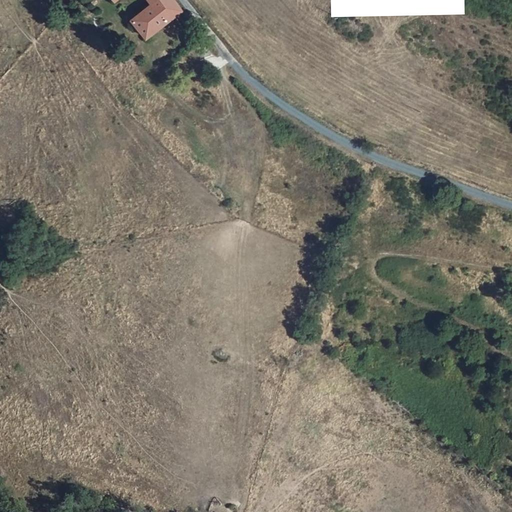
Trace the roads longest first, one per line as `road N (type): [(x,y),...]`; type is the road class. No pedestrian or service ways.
road 1 (track): [(229,60),(224,71),(258,112),(264,144),(237,265),(240,349),(230,456)]
road 2 (unclassified): [(511,209),(367,157),(305,123),(229,60),(182,0)]
